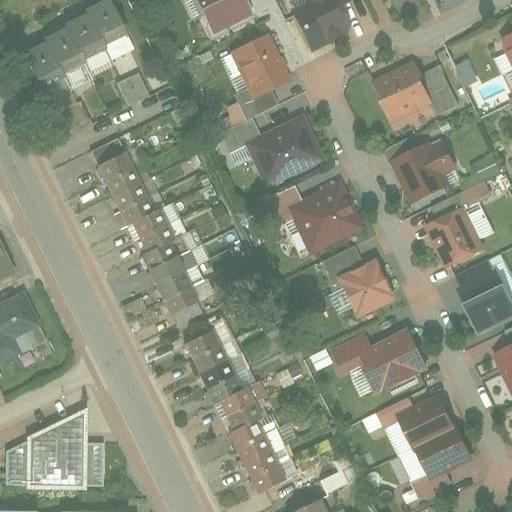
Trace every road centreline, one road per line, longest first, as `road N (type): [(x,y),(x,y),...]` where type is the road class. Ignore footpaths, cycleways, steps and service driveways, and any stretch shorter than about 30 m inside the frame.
road 1 (residential): [(511,472),(311,74)]
road 2 (tertiary): [(0,132),(189,511)]
